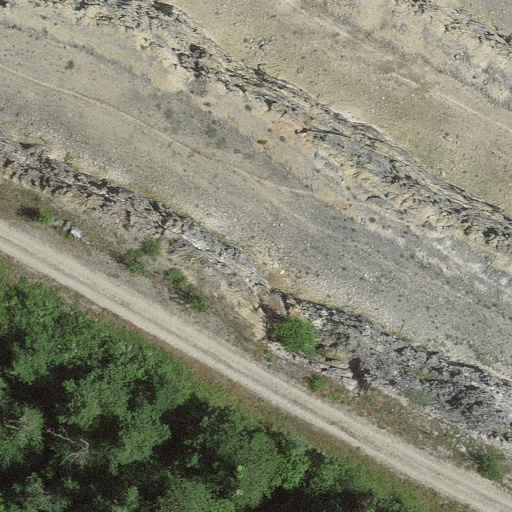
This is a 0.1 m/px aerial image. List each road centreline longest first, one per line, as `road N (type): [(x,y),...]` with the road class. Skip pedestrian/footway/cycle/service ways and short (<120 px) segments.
road 1 (track): [(511,345),(0,76)]
road 2 (track): [(499,511),(0,239)]
